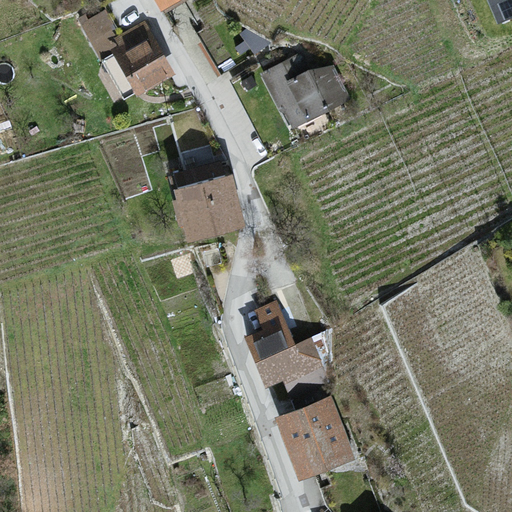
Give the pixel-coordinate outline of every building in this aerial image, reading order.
[(180,0),(155,0),(161,9),(180,0)] [(511,14),(511,0),(490,0),(499,20),(511,14)] [(112,40),(105,60),(130,98),(164,78),(141,26),(112,40)] [(298,59),(258,78),(291,125),(345,102),(328,68),(307,72),(298,59)] [(223,178),(161,190),(172,240),(235,228),(223,178)] [(273,334),(242,346),(263,392),(321,373),(310,340),(278,348),(273,334)] [(328,399),(268,420),(293,481),(349,461),(328,399)]
